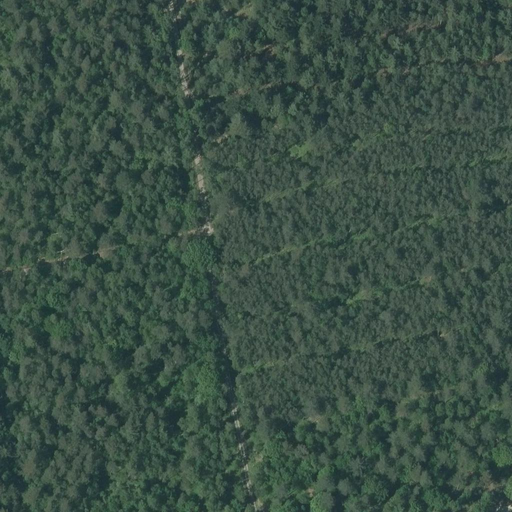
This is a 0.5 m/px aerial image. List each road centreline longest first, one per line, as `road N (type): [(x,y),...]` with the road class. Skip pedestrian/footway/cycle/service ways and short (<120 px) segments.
road 1 (track): [(511,78),(195,155)]
road 2 (track): [(253,511),(207,234)]
road 3 (track): [(207,234),(168,0)]
road 4 (track): [(0,277),(207,234)]
